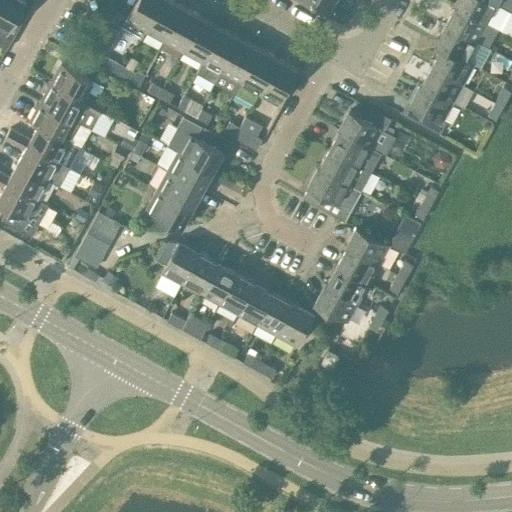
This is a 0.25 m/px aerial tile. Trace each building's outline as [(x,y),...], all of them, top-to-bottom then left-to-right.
[(25,0),(0,0),(0,43),(7,47),(25,15),(19,12),(25,0)] [(141,37),(145,29),(161,0),(135,0),(122,26),(141,37)] [(175,0),(161,0),(145,29),(164,40),(183,5),(175,0)] [(335,0),(353,8),(357,0),(310,0),(329,10),(334,0),(335,0)] [(511,0),(457,0),(456,4),(487,21),(501,28),(511,10),(511,8),(511,0)] [(487,21),(456,4),(446,23),(477,40),(487,21)] [(183,5),(164,40),(183,50),(202,15),(183,5)] [(202,15),(183,50),(202,60),(221,25),(202,15)] [(467,58),(477,40),(446,23),(435,42),(442,46),(442,45),(466,59),(467,58)] [(240,36),(221,25),(202,60),(196,71),(215,81),(221,71),(240,36)] [(240,36),(221,71),(240,81),(259,46),(240,36)] [(442,45),(442,46),(432,64),(463,81),(474,62),(467,58),(466,59),(442,45)] [(278,56),(259,46),(240,81),(234,92),(253,102),(259,91),(278,56)] [(112,68),(121,73),(126,64),(105,52),(100,62),(112,68)] [(298,67),(278,56),(259,91),(279,102),(298,67)] [(80,103),(89,108),(95,98),(85,93),(93,78),(61,61),(51,80),(82,98),(80,103)] [(137,70),(126,64),(121,73),(132,79),(137,70)] [(432,64),(421,83),(453,100),(463,81),(432,64)] [(148,88),(159,94),(164,85),(153,79),(148,88)] [(82,98),(51,80),(40,99),(80,121),(92,128),(99,114),(89,108),(80,103),(82,98)] [(424,110),(418,121),(440,133),(446,121),(443,119),(453,100),(421,83),(411,103),(424,110)] [(174,91),(164,85),(159,94),(169,100),(174,91)] [(503,85),(496,99),(503,103),(511,90),(503,85)] [(105,104),(95,98),(89,108),(99,114),(105,104)] [(80,121),(40,99),(29,119),(38,124),(38,123),(61,136),(62,135),(70,140),(80,121)] [(185,109),(197,115),(202,106),(190,99),(185,109)] [(496,117),(503,103),(496,99),(488,113),(496,117)] [(385,129),(391,117),(370,105),(364,116),(350,109),(340,128),(371,145),(381,127),(385,129)] [(213,112),(202,106),(197,115),(208,121),(213,112)] [(167,144),(178,149),(213,169),(223,149),(228,152),(234,141),(184,114),(167,144)] [(246,115),(241,125),(235,136),(257,148),(263,137),(257,134),(262,123),(246,115)] [(227,117),(221,128),(235,136),(241,125),(227,117)] [(30,137),(21,132),(10,126),(5,136),(25,147),(28,142),(59,160),(70,140),(62,135),(61,136),(38,123),(38,124),(30,137)] [(382,151),(371,145),(340,128),(330,147),(371,170),(382,151)] [(112,151),(122,157),(127,147),(117,141),(112,151)] [(70,165),(59,160),(28,142),(25,147),(17,161),(49,178),(59,184),(70,165)] [(361,189),(371,170),(330,147),(319,166),(361,189)] [(133,149),(130,155),(138,160),(141,153),(133,149)] [(202,188),(213,169),(178,149),(167,168),(202,188)] [(0,182),(4,185),(7,180),(39,197),(49,178),(17,161),(10,175),(0,169),(0,182)] [(361,189),(319,166),(303,196),(345,219),(361,189)] [(167,168),(157,187),(192,207),(202,188),(167,168)] [(240,191),(244,184),(227,175),(224,182),(240,191)] [(4,185),(0,192),(0,202),(8,206),(3,216),(33,232),(49,203),(39,197),(7,180),(4,185)] [(101,196),(106,185),(96,180),(90,190),(101,196)] [(431,185),(423,198),(431,203),(439,189),(431,185)] [(192,207),(157,187),(146,207),(181,226),(192,207)] [(415,213),(423,218),(431,203),(423,198),(415,213)] [(113,215),(116,209),(108,205),(104,210),(113,215)] [(75,217),(84,221),(89,211),(80,207),(75,217)] [(93,220),(115,232),(121,221),(99,209),(93,220)] [(93,220),(87,230),(109,242),(115,232),(93,220)] [(358,226),(347,245),(379,262),(389,243),(358,226)] [(87,230),(87,231),(81,243),(103,255),(109,242),(87,230)] [(390,243),(405,251),(411,239),(396,231),(390,243)] [(180,281),(181,281),(198,250),(179,239),(165,239),(156,256),(167,262),(162,271),(163,271),(156,285),(173,294),(180,281)] [(97,266),(103,255),(81,243),(74,254),(97,266)] [(347,245),(337,264),(368,281),(379,262),(347,245)] [(181,281),(200,292),(217,260),(198,250),(181,281)] [(405,258),(397,272),(405,276),(413,262),(405,258)] [(200,292),(219,302),(236,271),(217,260),(200,292)] [(368,281),(337,264),(327,283),(358,300),(368,281)] [(112,284),(117,276),(108,270),(103,278),(112,284)] [(219,302),(238,312),(255,281),(236,271),(219,302)] [(397,272),(389,287),(397,291),(405,276),(397,272)] [(258,322),(274,291),(255,281),(238,312),(258,322)] [(358,300),(327,283),(316,302),(347,319),(358,300)] [(258,322),(277,333),(293,301),(274,291),(258,322)] [(313,312),(293,301),(277,333),(296,343),(313,312)] [(380,302),(376,310),(384,314),(388,307),(380,302)] [(376,310),(369,324),(376,328),(380,322),(385,325),(390,317),(384,314),(376,310)] [(168,319),(182,327),(186,319),(172,311),(168,319)] [(204,339),(220,347),(224,340),(208,331),(204,339)] [(224,340),(220,347),(228,352),(233,355),(237,347),(224,340)] [(332,367),(339,355),(329,349),(322,362),(332,367)] [(242,359),(258,368),(262,360),(246,352),(242,359)] [(262,360),(258,368),(271,375),(275,367),(262,360)]
